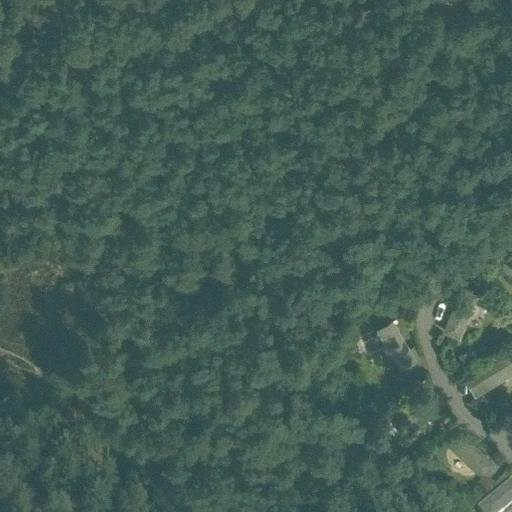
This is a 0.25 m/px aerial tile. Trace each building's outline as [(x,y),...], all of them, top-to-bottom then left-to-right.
[(448,315),(442,330),(458,336),(464,323),(470,309),(476,295),(460,288),(459,291),(455,301),(448,315)] [(458,292),(450,288),(446,298),(454,302),(455,301),(458,292)] [(379,326),(377,328),(386,344),(381,347),(386,354),(387,354),(390,352),(395,360),(400,369),(406,366),(416,360),(408,346),(400,332),(399,330),(393,319),(379,326)] [(478,371),(465,379),(474,394),(488,386),(501,378),(511,371),(511,366),(505,355),(492,363),(478,371)] [(400,407),(388,417),(392,421),(400,430),(402,429),(403,428),(410,422),(415,429),(428,418),(430,416),(425,410),(435,401),(424,387),(412,397),(400,407)] [(489,404),(484,395),(476,400),(481,409),(489,404)] [(459,431),(447,443),(448,445),(458,454),(468,464),(477,473),(480,475),(492,463),(481,452),(470,442),(459,431)] [(479,483),(488,491),(494,484),(485,477),(479,483)] [(489,499),(477,509),(479,511),(501,511),(508,507),(511,503),(511,480),(501,489),(489,499)]
